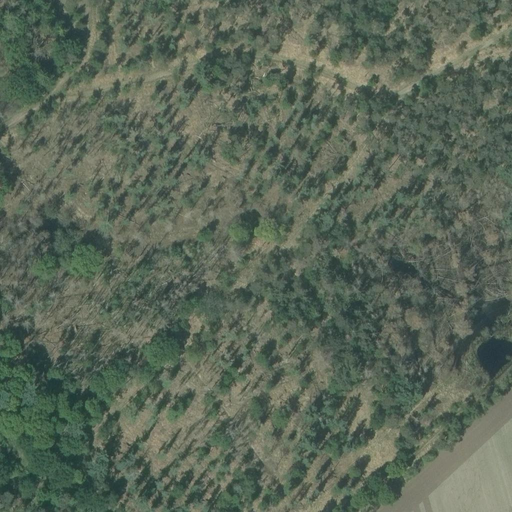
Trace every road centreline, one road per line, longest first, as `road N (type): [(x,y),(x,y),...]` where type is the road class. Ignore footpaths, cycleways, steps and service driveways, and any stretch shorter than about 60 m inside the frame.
road 1 (track): [(511,363),(348,511)]
road 2 (track): [(0,134),(76,49),(83,0)]
road 3 (track): [(110,511),(61,445),(0,415)]
